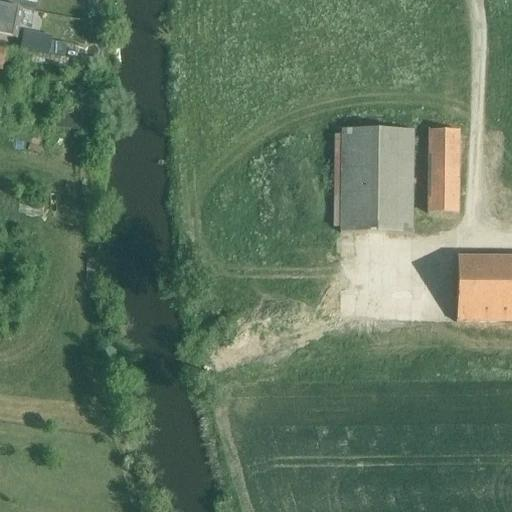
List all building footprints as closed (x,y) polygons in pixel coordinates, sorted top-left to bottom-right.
[(0,0),(0,4),(34,11),(36,0),(0,0)] [(0,36),(16,39),(21,11),(0,6),(0,36)] [(20,51),(48,56),(51,42),(23,36),(20,51)] [(0,48),(0,70),(2,71),(4,58),(69,69),(70,63),(60,62),(61,60),(6,50),(0,48)] [(42,88),(85,95),(87,83),(44,76),(42,88)] [(0,111),(14,114),(17,96),(0,92),(0,111)] [(57,102),(83,106),(84,97),(59,93),(57,102)] [(94,111),(56,106),(53,129),(91,134),(94,111)] [(340,235),(411,235),(413,132),(341,131),(340,235)] [(428,215),(458,215),(458,133),(428,133),(428,215)] [(46,149),(47,136),(34,134),(33,147),(46,149)] [(456,323),(511,323),(511,259),(457,259),(456,323)]
